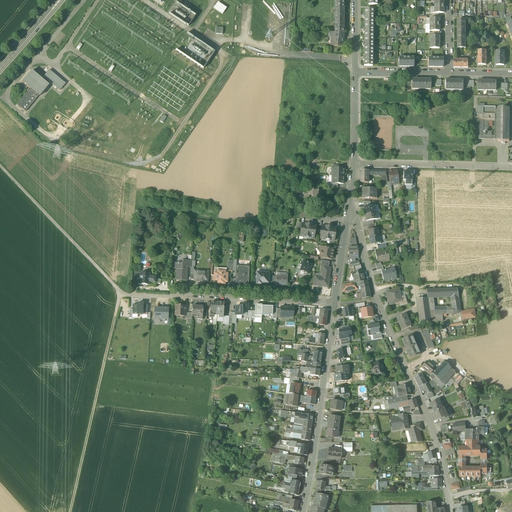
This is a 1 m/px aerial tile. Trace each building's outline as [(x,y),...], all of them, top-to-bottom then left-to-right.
[(334,0),(335,33),(337,33),(343,33),(343,29),(344,29),(344,23),(343,23),(343,15),(344,15),(344,9),(344,1),(343,0),(334,0)] [(214,9),(222,14),(226,8),(218,3),(214,9)] [(364,66),(372,66),(373,10),(364,10),(364,16),(363,15),(363,18),(364,19),(364,30),(363,30),(363,33),(364,33),(364,44),(363,44),(363,47),(364,47),(364,58),(363,58),(363,61),(364,61),(364,66)] [(417,16),(417,25),(420,25),(420,19),(427,19),(427,16),(424,16),(417,16)] [(458,20),(458,34),(466,34),(466,20),(458,20)] [(268,22),(267,43),(274,43),(275,25),(270,25),(271,22),(268,22)] [(337,37),(337,33),(335,33),(328,33),(328,38),(332,39),(331,43),(338,43),(337,46),(344,46),(342,46),(343,37),(337,37)] [(466,48),(466,34),(458,34),(458,48),(466,48)] [(429,49),(439,49),(439,36),(429,36),(429,49)] [(204,69),(215,51),(194,39),(184,55),(181,53),(180,55),(204,69)] [(478,65),(486,65),(486,51),(478,51),(478,65)] [(496,66),(504,66),(504,51),(496,51),(496,66)] [(398,67),(413,67),(414,58),(398,58),(398,67)] [(428,67),(443,68),(443,59),(428,58),(428,67)] [(454,68),(468,68),(468,60),(454,60),(454,68)] [(49,70),(43,77),(46,79),(60,91),(65,84),(49,70)] [(23,82),(31,88),(39,95),(40,96),(49,86),(44,82),(41,79),(32,71),(23,82)] [(412,89),(430,89),(430,80),(412,80),(412,89)] [(445,90),(463,90),(463,81),(445,80),(445,90)] [(478,90),(496,91),(496,81),(478,81),(478,90)] [(31,88),(26,94),(34,102),(38,97),(36,96),(37,95),(39,96),(39,95),(31,88)] [(25,112),(34,102),(26,94),(17,105),(25,112)] [(477,115),(478,115),(478,114),(483,114),(495,114),(495,115),(498,115),(498,110),(495,109),(495,107),(484,107),(485,104),(477,104),(477,106),(477,115)] [(505,143),(509,142),(510,110),(504,109),(498,110),(498,115),(497,140),(498,142),(501,142),(503,143),(505,143)] [(497,140),(498,115),(495,115),(495,114),(483,114),(478,114),(478,115),(478,121),(477,121),(477,136),(478,136),(478,139),(497,140)] [(359,183),(368,183),(368,175),(368,171),(360,171),(359,183)] [(390,182),(390,185),(391,185),(394,184),(394,183),(398,183),(397,178),(397,172),(389,172),(389,177),(391,178),(390,179),(390,182)] [(403,181),(405,181),(412,181),(412,176),(412,172),(403,172),(403,181)] [(370,199),(377,199),(375,199),(376,194),(376,190),(377,190),(377,189),(362,189),(362,199),(369,199),(370,199)] [(313,200),(323,200),(323,191),(313,191),(313,200)] [(304,203),(306,209),(313,207),(311,201),(304,203)] [(365,212),(366,215),(375,213),(374,206),(371,207),(364,208),(365,212)] [(377,220),(375,213),(366,215),(366,217),(366,222),(367,222),(373,221),(377,220)] [(300,236),(314,239),(315,232),(316,226),(302,224),(301,229),(300,236)] [(320,239),(334,241),(335,234),(336,228),(322,226),(321,232),(320,239)] [(368,231),(369,238),(378,237),(377,232),(377,229),(374,230),(368,231)] [(379,241),(378,237),(369,238),(370,245),(374,244),(374,245),(381,244),(380,241),(379,241)] [(349,247),(349,258),(349,259),(355,259),(358,258),(358,247),(357,247),(355,247),(349,247)] [(320,257),(332,259),(334,250),(321,248),(320,249),(320,252),(320,253),(320,257)] [(382,259),(382,261),(390,260),(388,251),(375,254),(377,260),(382,259)] [(176,280),(186,281),(187,272),(186,272),(186,268),(187,268),(188,261),(182,260),(182,265),(179,264),(179,263),(178,263),(173,263),(173,269),(178,270),(178,275),(176,275),(176,280)] [(304,272),(308,273),(311,265),(303,262),(302,266),(300,270),(300,271),(301,271),(304,272)] [(240,283),(248,284),(249,267),(236,266),(236,273),(235,273),(235,274),(236,274),(236,278),(235,283),(240,283)] [(322,287),(328,288),(329,283),(328,283),(331,268),(329,268),(323,267),(322,277),(315,276),(313,285),(322,287)] [(315,274),(315,276),(322,277),(323,267),(321,267),(320,273),(319,274),(315,274)] [(214,282),(227,283),(227,274),(226,274),(225,274),(226,270),(215,269),(214,282)] [(391,279),(391,281),(397,279),(394,269),(381,272),(383,279),(390,277),(391,279)] [(207,282),(208,272),(199,271),(199,274),(195,274),(194,280),(194,281),(203,282),(203,281),(207,281),(207,282)] [(352,274),(353,278),(353,279),(355,279),(356,283),(359,283),(366,282),(365,279),(364,279),(362,271),(361,272),(355,273),(352,274)] [(155,283),(155,281),(155,277),(149,277),(150,274),(141,273),(140,274),(140,280),(137,280),(137,285),(148,286),(149,283),(155,283)] [(256,284),(261,284),(261,283),(268,283),(268,278),(268,274),(257,273),(256,284)] [(276,285),(280,285),(286,285),(287,282),(287,278),(280,277),(280,276),(276,276),(276,284),(276,285)] [(367,282),(366,282),(359,283),(360,287),(361,294),(362,299),(370,298),(369,290),(368,289),(367,282)] [(343,285),(343,292),(357,290),(357,287),(360,287),(359,283),(356,283),(350,284),(343,285)] [(390,306),(399,303),(401,302),(400,298),(398,294),(400,294),(400,293),(398,289),(389,292),(386,293),(390,306)] [(433,298),(450,297),(449,289),(427,290),(427,298),(433,298)] [(453,314),(458,314),(461,312),(457,289),(449,289),(450,297),(452,307),(453,314)] [(427,298),(416,299),(419,322),(428,322),(428,323),(431,324),(430,322),(429,312),(427,298)] [(180,316),(185,317),(185,309),(186,309),(186,305),(181,305),(181,306),(175,305),(175,316),(180,316)] [(262,316),(268,316),(268,315),(272,315),(273,309),(273,307),(262,306),(261,316),(262,316)] [(289,317),(293,317),(293,308),(281,307),(281,309),(280,316),(281,316),(284,316),(284,317),(289,318),(289,317)] [(453,314),(452,307),(435,308),(434,308),(434,312),(429,312),(430,322),(442,321),(442,315),(453,314)] [(168,309),(155,308),(154,315),(154,319),(168,319),(168,309)] [(342,310),(344,318),(353,317),(353,312),(352,312),(351,308),(342,310)] [(362,319),(373,317),(372,312),(371,313),(370,309),(367,309),(365,310),(361,310),(361,313),(362,318),(362,319)] [(474,309),(461,312),(462,320),(476,318),(474,309)] [(317,310),(316,317),(327,318),(328,311),(320,310),(317,310)] [(401,330),(409,327),(404,315),(396,318),(398,322),(400,325),(399,325),(401,330)] [(326,326),(327,318),(316,317),(314,317),(313,322),(316,322),(316,319),(319,319),(318,325),(326,326)] [(375,325),(372,325),(366,326),(368,336),(372,336),(374,335),(374,334),(379,333),(378,329),(379,328),(379,324),(375,325)] [(420,329),(425,341),(431,339),(430,336),(428,333),(427,328),(420,329)] [(351,334),(350,329),(349,329),(342,330),(339,331),(340,334),(339,334),(339,340),(340,340),(349,338),(348,335),(351,334)] [(315,344),(323,345),(325,335),(316,334),(316,338),(315,340),(315,344)] [(408,355),(410,359),(420,355),(418,351),(413,340),(414,340),(412,336),(402,340),(403,345),(405,344),(406,348),(405,348),(406,351),(408,351),(409,355),(408,355)] [(434,348),(431,339),(425,341),(428,350),(434,348)] [(339,360),(347,359),(347,355),(346,349),(341,350),(337,350),(339,360)] [(301,362),(306,363),(307,357),(308,351),(299,350),(298,354),(302,355),(301,358),(301,362)] [(307,357),(306,363),(320,364),(322,352),(318,352),(317,351),(317,352),(314,351),(313,357),(307,357)] [(372,364),(374,375),(384,373),(382,362),(372,364)] [(431,373),(432,374),(437,370),(427,362),(421,368),(430,374),(431,373)] [(432,374),(439,381),(451,369),(452,368),(444,362),(437,370),(432,374)] [(336,368),(337,376),(347,374),(348,374),(348,366),(342,367),(336,368)] [(299,379),(300,379),(301,373),(302,368),(301,368),(300,368),(300,370),(294,370),(294,374),(290,374),(290,378),(297,379),(299,379)] [(319,377),(319,370),(305,369),(302,368),(301,373),(305,374),(306,372),(310,373),(310,376),(319,377)] [(456,374),(451,369),(439,381),(441,383),(445,386),(456,374)] [(348,381),(347,374),(337,376),(334,376),(334,383),(348,381)] [(438,386),(441,383),(439,381),(432,374),(429,378),(432,380),(437,385),(438,386)] [(419,388),(423,386),(426,384),(422,375),(414,379),(419,388)] [(452,379),(446,385),(450,388),(454,384),(455,383),(452,379)] [(427,384),(430,389),(437,385),(432,380),(427,384)] [(427,383),(426,384),(423,386),(425,391),(427,394),(427,395),(431,393),(427,383)] [(291,384),(291,385),(289,395),(297,396),(299,385),(298,385),(291,384)] [(397,387),(398,397),(398,398),(411,395),(409,385),(397,387)] [(297,407),(298,403),(297,403),(298,396),(297,396),(289,395),(288,405),(288,406),(297,407)] [(389,410),(402,407),(409,406),(408,402),(407,397),(395,399),(387,401),(389,410)] [(430,404),(434,413),(443,409),(440,403),(442,402),(440,398),(438,400),(430,404)] [(415,399),(408,402),(409,406),(411,410),(418,408),(415,399)] [(330,410),(334,410),(335,409),(341,410),(342,403),(342,402),(338,402),(337,403),(331,402),(330,410)] [(342,410),(343,403),(342,403),(341,410),(335,409),(334,410),(342,411),(342,410)] [(444,408),(443,409),(434,413),(438,421),(441,420),(442,419),(443,420),(449,417),(444,408)] [(482,419),(482,417),(481,415),(480,415),(479,408),(478,408),(472,409),(474,421),(480,420),(482,419)] [(390,419),(392,431),(400,430),(400,431),(408,429),(408,428),(408,427),(406,415),(398,415),(398,418),(390,419)] [(329,416),(328,423),(339,424),(340,417),(335,417),(330,416),(329,416)] [(307,420),(304,420),(303,424),(303,426),(303,427),(311,429),(312,422),(307,421),(307,420)] [(338,431),(339,424),(328,423),(327,430),(338,431)] [(461,432),(465,431),(465,430),(465,423),(453,424),(454,433),(456,432),(456,433),(458,433),(459,432),(461,432)] [(409,431),(412,443),(421,443),(421,442),(418,432),(422,431),(421,427),(415,429),(414,425),(410,426),(411,427),(408,428),(408,429),(408,431),(409,431)] [(303,428),(302,432),(302,435),(305,435),(310,436),(311,429),(303,427),(303,428)] [(477,430),(473,430),(473,441),(479,441),(479,440),(479,435),(483,435),(483,428),(478,428),(477,428),(477,430)] [(336,438),(338,431),(327,430),(326,437),(332,438),(336,438)] [(465,440),(473,441),(473,430),(465,430),(465,431),(465,440)] [(479,441),(473,441),(465,440),(465,447),(459,447),(459,460),(465,460),(465,457),(480,457),(480,459),(482,458),(482,460),(483,460),(486,460),(487,460),(487,449),(480,449),(480,447),(479,447),(479,441)] [(299,455),(307,456),(308,446),(296,444),(296,443),(295,448),(298,449),(297,454),(299,454),(299,455)] [(346,452),(352,452),(352,443),(343,443),(343,450),(346,452)] [(327,458),(341,459),(341,457),(342,457),(343,456),(341,455),(342,451),(342,450),(328,449),(327,458)] [(429,461),(430,464),(436,462),(434,452),(427,453),(428,454),(429,461)] [(294,463),(303,465),(304,458),(286,456),(285,458),(284,457),(284,458),(284,459),(285,459),(295,461),(294,463)] [(483,464),(482,464),(482,465),(480,465),(480,467),(474,467),(466,467),(462,467),(459,467),(459,477),(481,477),(481,475),(487,475),(487,471),(487,467),(487,464),(483,464)] [(318,474),(331,476),(331,472),(333,471),(333,467),(320,465),(318,474)] [(297,476),(301,477),(302,471),(289,468),(288,474),(297,476)] [(437,488),(441,488),(441,480),(432,480),(432,487),(432,488),(437,488)] [(284,482),(283,486),(299,489),(300,483),(291,481),(290,484),(284,482)] [(324,491),(328,491),(328,488),(324,488),(325,482),(317,481),(316,490),(322,491),(324,491)] [(282,489),(285,489),(289,490),(288,493),(288,494),(298,496),(299,489),(283,486),(282,489)] [(316,494),(314,500),(325,503),(326,496),(321,495),(316,494)] [(279,502),(281,503),(297,507),(298,502),(291,500),(285,499),(285,498),(280,497),(279,502)] [(323,509),(325,503),(314,500),(313,507),(322,509),(323,509)] [(296,511),(297,507),(281,503),(280,506),(280,507),(288,508),(288,510),(296,511)] [(435,511),(436,510),(435,503),(426,503),(427,511),(435,511)]
